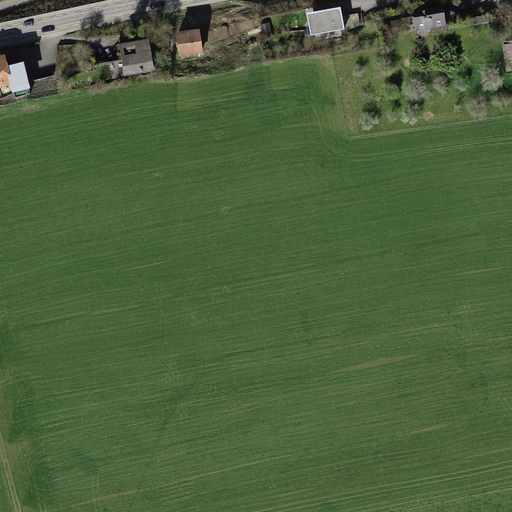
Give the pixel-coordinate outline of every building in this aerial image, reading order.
[(342,7),(314,12),(318,34),(346,30),(342,7)] [(428,11),(414,14),(417,30),(447,24),(444,11),(428,14),(428,11)] [(401,21),(383,23),(384,31),(402,29),(401,21)] [(267,23),(260,26),(265,39),(272,37),(267,23)] [(199,31),(178,33),(180,55),(201,52),(199,31)] [(139,34),(120,37),(122,45),(140,41),(139,34)] [(148,44),(123,47),(126,74),(152,70),(148,44)] [(1,58),(0,57),(0,84),(8,83),(9,84),(25,81),(21,65),(4,68),(1,58)]
